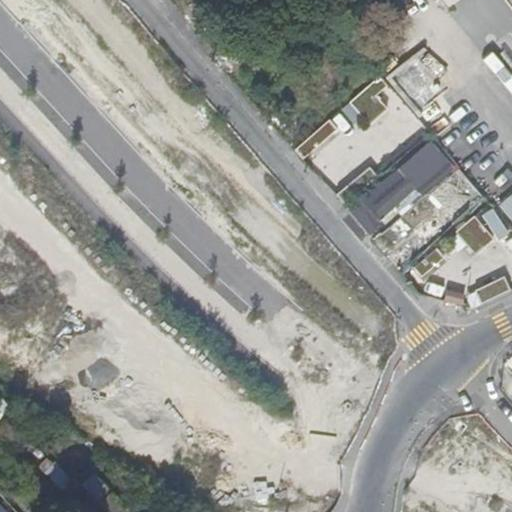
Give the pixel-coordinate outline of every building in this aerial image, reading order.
[(381,81),(292,145),(305,163),(321,151),(331,165),(361,143),(352,131),(395,100),(381,81)] [(418,195),(449,168),(435,151),(440,146),(434,140),(398,172),(395,169),(349,209),(366,229),(391,208),(413,189),(418,195)] [(344,203),(375,177),(367,168),(335,193),(344,203)] [(511,227),(511,192),(494,208),(511,227)] [(455,220),(464,210),(450,197),(441,208),(455,220)] [(490,233),(500,228),(490,209),(480,214),(490,233)] [(462,220),(451,246),(479,256),(489,231),(462,220)] [(511,261),(511,241),(506,234),(497,241),(511,261)] [(423,282),(444,258),(431,247),(410,271),(423,282)] [(496,264),(468,276),(473,288),(501,276),(496,264)] [(22,420),(3,400),(0,402),(0,429),(5,436),(22,420)] [(165,420),(143,446),(172,470),(194,444),(165,420)] [(44,456),(34,466),(59,489),(69,479),(44,456)] [(127,511),(95,476),(83,487),(87,491),(94,498),(103,508),(106,511),(127,511)] [(84,507),(94,498),(87,491),(77,499),(84,507)] [(98,511),(103,508),(94,498),(84,507),(78,511),(98,511)]
